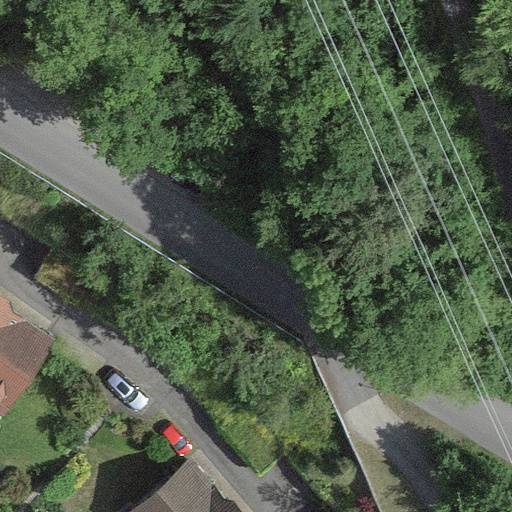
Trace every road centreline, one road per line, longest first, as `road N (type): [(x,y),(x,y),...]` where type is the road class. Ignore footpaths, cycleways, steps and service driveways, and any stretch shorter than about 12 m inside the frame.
road 1 (tertiary): [(0,114),(511,435)]
road 2 (residential): [(0,246),(277,511)]
road 3 (track): [(454,0),(511,185)]
